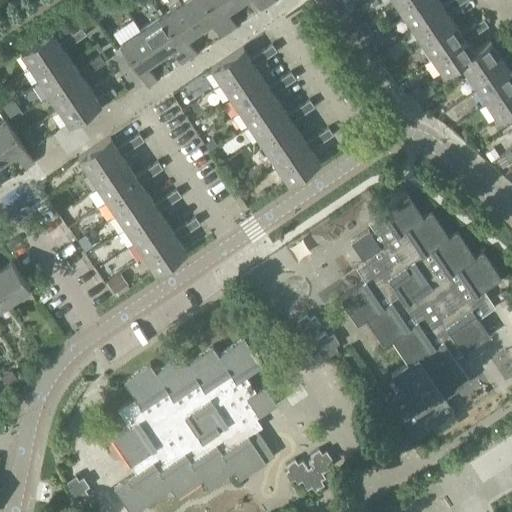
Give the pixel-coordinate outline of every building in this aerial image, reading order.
[(120,0),(97,0),(89,5),(98,18),(122,2),(120,0)] [(229,30),(208,0),(180,0),(180,1),(199,28),(211,20),(221,35),(229,30)] [(239,1),(237,0),(208,0),(229,30),(236,25),(226,10),(239,1)] [(268,3),(266,0),(237,0),(239,1),(240,0),(255,0),(261,8),(268,3)] [(395,0),(395,1),(404,15),(426,0),(395,0)] [(439,0),(426,0),(404,15),(414,29),(445,8),(443,4),(439,0)] [(458,3),(455,0),(448,0),(443,4),(445,8),(414,29),(423,43),(455,22),(447,11),(458,3)] [(199,28),(180,1),(160,14),(189,56),(196,51),(186,36),(199,28)] [(189,56),(160,14),(140,27),(159,55),(171,47),(181,62),(189,56)] [(472,24),(477,31),(488,24),(483,17),(472,24)] [(455,22),(423,43),(433,57),(464,36),(461,32),(455,22)] [(477,31),(472,24),(461,32),(464,36),(433,57),(442,71),(459,60),(458,59),(473,49),(466,39),(477,31)] [(71,33),(75,40),(86,33),(82,26),(71,33)] [(159,55),(140,27),(119,41),(148,84),(157,78),(147,63),(159,55)] [(378,28),(366,35),(370,42),(382,35),(378,28)] [(20,50),(30,64),(62,43),(60,40),(52,29),(20,50)] [(39,79),(71,58),(64,47),(75,40),(71,33),(60,40),(62,43),(30,64),(39,79)] [(490,38),(473,49),(458,59),(459,60),(468,74),(500,53),(497,49),(490,38)] [(262,50),(266,57),(277,49),(273,42),(262,50)] [(478,88),(509,67),(502,56),(511,49),(511,47),(508,42),(497,49),(500,53),(468,74),(478,88)] [(212,67),(221,81),(252,60),(251,57),(243,46),(212,67)] [(266,57),(262,50),(251,57),(252,60),(221,81),(230,95),(262,74),(255,64),(266,57)] [(89,61),(94,68),(105,60),(100,54),(89,61)] [(71,58),(39,79),(49,93),(81,72),(78,68),(71,58)] [(94,68),(89,61),(78,68),(81,72),(49,93),(58,107),(90,86),(83,75),(94,68)] [(511,71),(509,67),(478,88),(487,102),(511,85),(511,71)] [(280,78),(285,85),(296,77),(291,71),(280,78)] [(262,74),(230,95),(240,109),(271,88),(269,85),(262,74)] [(285,85),(280,78),(269,85),(271,88),(240,109),(249,124),(281,103),(274,92),(285,85)] [(410,87),(405,80),(400,84),(405,91),(410,87)] [(429,82),(413,93),(419,101),(435,90),(429,82)] [(511,85),(487,102),(497,116),(511,106),(511,85)] [(90,86),(58,107),(68,122),(99,101),(101,104),(113,96),(108,89),(97,96),(90,86)] [(14,96),(3,103),(12,117),(23,110),(14,96)] [(299,106),(304,113),(315,105),(310,98),(299,106)] [(281,103),(249,124),(259,138),(290,117),(288,113),(281,103)] [(372,112),(372,111),(367,103),(358,109),(364,117),(372,112)] [(304,113),(299,106),(288,113),(290,117),(259,138),(268,152),(300,131),(293,120),(304,113)] [(0,121),(0,155),(3,160),(15,152),(26,167),(34,162),(5,118),(0,121)] [(318,134),(322,141),(333,133),(329,126),(318,134)] [(31,127),(24,131),(32,145),(39,140),(31,127)] [(300,131),(268,152),(278,166),(309,145),(307,141),(300,131)] [(128,139),(133,146),(144,139),(139,132),(128,139)] [(322,141),(318,134),(307,141),(309,145),(278,166),(287,180),(319,159),(311,148),(322,141)] [(78,157),(88,171),(119,150),(117,147),(110,135),(78,157)] [(97,185),(129,164),(122,154),(133,146),(128,139),(117,147),(119,150),(88,171),(97,185)] [(213,140),(206,145),(211,152),(218,147),(213,140)] [(500,155),(494,147),(486,153),(491,161),(500,155)] [(147,167),(152,174),(163,167),(158,160),(147,167)] [(129,164),(97,185),(107,199),(138,178),(136,175),(129,164)] [(116,213),(148,192),(141,182),(152,174),(147,167),(136,175),(138,178),(107,199),(116,213)] [(166,195),(170,202),(181,195),(177,188),(166,195)] [(484,288),(501,277),(483,250),(474,256),(457,230),(448,236),(431,210),(423,216),(406,190),(379,208),(391,226),(375,236),(369,228),(350,240),(368,266),(359,271),(365,280),(340,297),(357,323),(366,318),(383,344),(392,338),(409,364),(417,358),(443,396),(470,379),(455,356),(490,334),(478,316),(495,305),(484,288)] [(148,192),(116,213),(126,227),(157,206),(155,203),(148,192)] [(135,242),(167,220),(159,210),(170,202),(166,195),(155,203),(157,206),(126,227),(135,242)] [(195,216),(184,223),(189,230),(200,223),(195,216)] [(167,220),(135,242),(145,256),(176,235),(173,231),(167,220)] [(154,270),(186,249),(178,238),(189,230),(184,223),(173,231),(176,235),(145,256),(154,270)] [(87,234),(79,239),(87,250),(95,245),(87,234)] [(0,288),(8,301),(29,287),(11,259),(0,266),(0,288)] [(122,272),(108,282),(116,293),(130,283),(122,272)] [(0,306),(8,301),(0,288),(0,306)] [(328,355),(334,351),(338,349),(335,344),(339,341),(333,332),(329,335),(326,331),(317,337),(315,333),(319,330),(316,325),(320,323),(315,314),(310,317),(307,312),(298,319),(300,323),(296,326),(302,335),(298,338),(301,341),(296,344),(303,354),(307,351),(309,355),(318,349),(321,354),(326,351),(328,355)] [(262,363),(244,336),(219,353),(213,345),(188,362),(182,353),(156,371),(150,362),(124,380),(135,397),(118,408),(130,425),(112,437),(135,471),(113,486),(130,511),(132,511),(170,487),(176,495),(201,478),(207,487),(233,469),(239,478),(265,460),(248,434),(256,429),(251,420),(277,403),(265,385),(256,391),(245,375),(262,363)] [(15,380),(10,373),(4,377),(9,384),(15,380)] [(328,461),(332,458),(326,448),(322,451),(319,447),(310,453),(313,458),(309,461),(311,465),(308,467),(303,458),(298,461),(295,458),(286,464),(288,468),(284,471),(291,480),(295,478),(298,482),(302,479),(307,488),(312,485),(315,489),(325,483),(321,478),(325,475),(322,471),(331,465),(328,461)] [(72,497),(74,495),(76,494),(79,498),(88,492),(85,487),(89,484),(83,475),(65,487),(72,497)]
